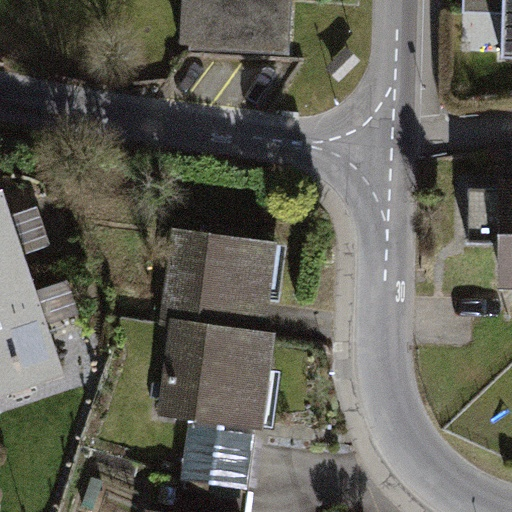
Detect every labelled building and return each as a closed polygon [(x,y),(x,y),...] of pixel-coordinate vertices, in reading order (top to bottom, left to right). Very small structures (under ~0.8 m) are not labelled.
[(182,0),(181,44),(289,47),(290,0),(182,0)] [(511,0),(503,0),(502,47),(511,47),(511,0)] [(327,69),(340,81),(360,61),(347,48),(327,69)] [(511,174),(504,174),(500,282),(511,282),(511,174)] [(1,186),(0,186),(0,396),(66,374),(1,186)] [(272,245),(178,232),(164,325),(180,328),(259,338),(272,245)] [(259,338),(180,328),(167,419),(189,422),(257,431),(260,432),(273,340),(259,338)] [(257,431),(189,422),(181,477),(249,487),(257,431)]
